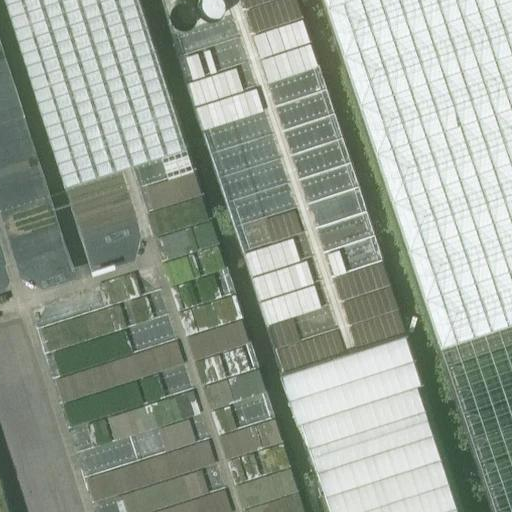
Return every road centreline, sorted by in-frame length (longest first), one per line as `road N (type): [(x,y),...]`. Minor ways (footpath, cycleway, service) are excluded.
road 1 (track): [(235,511),(154,270),(0,316)]
road 2 (track): [(335,334),(230,0)]
road 3 (track): [(97,511),(0,202)]
